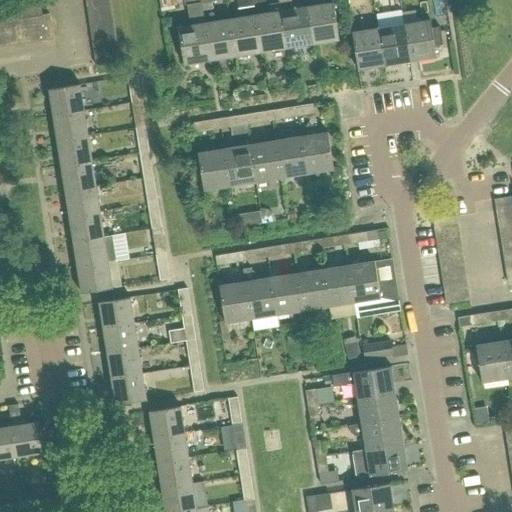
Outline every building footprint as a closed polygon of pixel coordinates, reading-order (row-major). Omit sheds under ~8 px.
[(88,16),(112,12),(110,0),(86,4),(88,16)] [(177,26),(183,65),(210,61),(204,22),(202,10),(201,2),(200,0),(184,0),(185,5),(187,4),(190,24),(177,26)] [(200,0),(201,2),(202,10),(213,8),(212,0),(214,0),(200,0)] [(280,3),(287,49),(313,45),(306,6),(293,8),(292,0),(278,0),(279,3),(280,3)] [(36,16),(42,15),(40,1),(15,5),(18,19),(24,18),(36,16)] [(306,6),(313,45),(339,40),(333,2),(306,6)] [(255,14),(261,53),(287,49),(280,3),(279,3),(270,4),(271,11),(255,14)] [(90,28),(114,25),(112,12),(88,16),(90,28)] [(49,14),(42,15),(36,16),(40,41),(53,39),(49,14)] [(236,57),(261,53),(255,14),(230,18),(236,57)] [(28,43),(40,41),(36,16),(24,18),(28,43)] [(16,45),(28,43),(24,18),(18,19),(12,20),(16,45)] [(210,61),(236,57),(230,18),(204,22),(210,61)] [(0,26),(3,47),(16,45),(12,20),(0,22),(0,26)] [(403,24),(410,62),(436,58),(434,46),(442,45),(440,27),(431,28),(430,20),(403,24)] [(384,66),(410,62),(403,24),(378,28),(384,66)] [(92,41),(116,37),(114,25),(90,28),(92,41)] [(358,71),(384,66),(378,28),(352,32),(358,71)] [(94,53),(117,49),(116,37),(92,41),(94,53)] [(117,49),(94,53),(96,66),(119,62),(117,49)] [(130,94),(140,93),(137,75),(127,77),(130,94)] [(52,116),(84,110),(80,85),(48,90),(52,116)] [(296,106),(297,115),(313,113),(312,104),(296,106)] [(281,118),(297,115),(296,106),(279,109),(281,118)] [(56,141),(88,136),(84,110),(52,116),(56,141)] [(135,128),(145,126),(142,110),(133,111),(135,128)] [(244,114),(246,124),(262,121),(261,112),(244,114)] [(230,126),(246,124),(244,114),(228,117),(230,126)] [(194,132),(211,129),(209,120),(193,123),(194,132)] [(145,126),(135,128),(138,145),(148,143),(145,126)] [(301,135),(307,174),(333,169),(327,131),(301,135)] [(281,178),(307,174),(301,135),(275,140),(281,178)] [(60,166),(92,161),(88,136),(56,141),(60,166)] [(255,182),(281,178),(275,140),(249,144),(255,182)] [(230,186),(255,182),(249,144),(223,148),(230,186)] [(204,190),(230,186),(223,148),(197,152),(204,190)] [(143,179),(153,177),(150,160),(141,162),(143,179)] [(64,191),(96,186),(92,161),(60,166),(64,191)] [(153,177),(143,179),(146,195),(156,194),(153,177)] [(68,217),(100,212),(96,186),(64,191),(68,217)] [(511,195),(494,199),(495,211),(511,208),(511,195)] [(497,223),(511,220),(511,208),(495,211),(497,223)] [(152,229),(161,228),(158,211),(149,212),(152,229)] [(72,242),(104,237),(100,212),(68,217),(72,242)] [(434,232),(458,228),(456,216),(432,220),(434,232)] [(499,235),(511,232),(511,220),(497,223),(499,235)] [(161,228),(152,229),(154,246),(164,244),(161,228)] [(436,244),(460,240),(458,228),(434,232),(436,244)] [(354,243),(370,240),(378,239),(377,230),(352,234),(354,243)] [(511,244),(511,232),(499,235),(501,246),(511,244)] [(104,237),(72,242),(76,267),(108,262),(116,261),(112,236),(104,237)] [(317,239),(319,249),(335,246),(334,236),(317,239)] [(302,251),(319,249),(317,239),(301,242),(302,251)] [(438,256),(462,252),(460,240),(436,244),(438,256)] [(503,258),(511,256),(511,244),(501,246),(503,258)] [(266,247),(267,257),(284,254),(282,245),(266,247)] [(251,259),(267,257),(266,247),(250,250),(251,259)] [(440,267),(464,264),(462,252),(438,256),(440,267)] [(216,265),(232,262),(231,253),(215,256),(216,265)] [(505,270),(511,269),(511,256),(503,258),(505,270)] [(348,264),(354,303),(380,299),(374,260),(348,264)] [(108,262),(76,267),(81,293),(112,288),(108,262)] [(160,281),(169,279),(167,262),(157,263),(160,281)] [(328,307),(354,303),(348,264),(322,268),(328,307)] [(442,279),(466,276),(464,264),(440,267),(442,279)] [(277,315),(271,276),(257,279),(256,272),(250,267),(243,268),(245,280),(251,319),(277,315)] [(303,311),(328,307),(322,268),(296,272),(303,311)] [(277,315),(303,311),(296,272),(271,276),(277,315)] [(444,291),(467,287),(466,276),(442,279),(444,291)] [(225,324),(251,319),(245,280),(219,285),(225,324)] [(467,287),(444,291),(446,303),(469,299),(467,287)] [(187,288),(178,290),(162,292),(165,310),(190,306),(187,288)] [(102,328),(134,323),(130,297),(98,302),(102,328)] [(472,325),(489,322),(487,312),(470,315),(472,325)] [(106,354),(138,348),(134,323),(102,328),(106,354)] [(186,341),(195,339),(193,323),(183,324),(186,341)] [(511,338),(501,340),(507,378),(511,377),(511,338)] [(195,339),(186,341),(188,358),(198,356),(195,339)] [(481,382),(507,378),(501,340),(475,344),(481,382)] [(365,360),(392,355),(390,341),(362,346),(365,360)] [(110,379),(142,374),(138,348),(106,354),(110,379)] [(357,399),(395,392),(391,366),(332,376),(333,387),(354,383),(357,399)] [(194,392),(203,391),(201,373),(191,375),(194,392)] [(142,374),(110,379),(115,405),(147,399),(142,374)] [(308,406),(318,405),(315,388),(305,390),(308,406)] [(361,424),(399,418),(395,392),(357,399),(361,424)] [(230,416),(240,414),(237,397),(228,399),(230,416)] [(8,406),(10,420),(11,426),(16,457),(42,453),(37,421),(21,424),(20,418),(20,419),(18,406),(18,404),(8,406)] [(318,405),(308,406),(310,421),(320,420),(318,405)] [(153,437),(185,432),(180,406),(149,411),(153,437)] [(365,449),(404,443),(399,418),(361,424),(348,426),(349,431),(356,436),(362,435),(365,449)] [(0,460),(16,457),(11,426),(0,427),(0,460)] [(157,463),(189,458),(185,432),(153,437),(157,463)] [(236,450),(245,448),(243,432),(233,433),(236,450)] [(316,457),(326,456),(323,439),(314,441),(316,457)] [(357,478),(408,470),(404,443),(365,449),(353,451),(357,478)] [(245,448),(236,450),(239,467),(248,465),(245,448)] [(326,456),(316,457),(319,472),(328,471),(326,456)] [(161,488),(193,483),(189,458),(157,463),(161,488)] [(244,500),(254,499),(251,482),(241,484),(244,500)] [(164,511),(171,511),(197,508),(193,483),(161,488),(164,511)] [(354,511),(374,511),(393,509),(389,483),(351,489),(354,511)] [(309,511),(318,510),(316,494),(306,496),(309,511)] [(255,511),(254,499),(244,500),(245,511),(255,511)]
